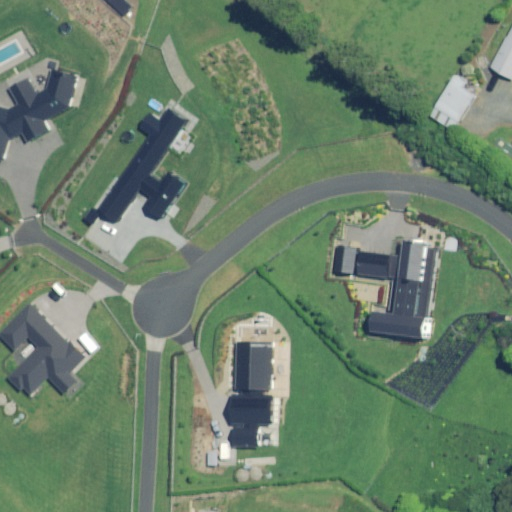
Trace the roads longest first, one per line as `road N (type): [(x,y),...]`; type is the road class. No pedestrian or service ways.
road 1 (residential): [(161,310),(267,214),(341,184),(428,185),(511,229)]
road 2 (residential): [(144,511),(161,310)]
road 3 (residential): [(21,227),(161,310)]
